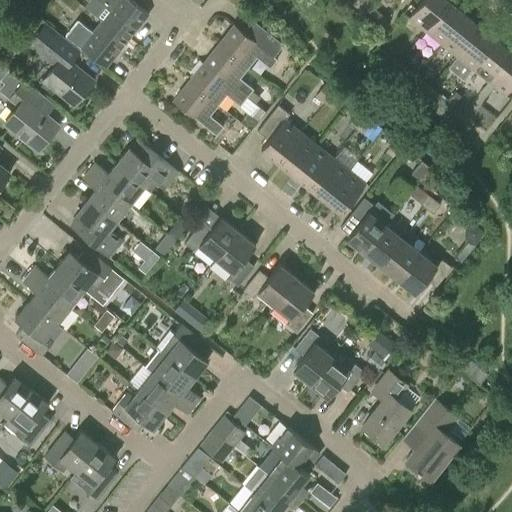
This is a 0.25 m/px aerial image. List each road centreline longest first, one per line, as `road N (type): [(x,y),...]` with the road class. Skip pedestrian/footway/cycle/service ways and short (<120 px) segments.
road 1 (residential): [(336,511),(364,475),(239,377),(175,457),(149,459),(0,341)]
road 2 (residential): [(404,315),(235,168),(201,164),(124,97)]
road 3 (residential): [(0,249),(124,97)]
road 4 (residential): [(124,97),(190,16),(170,0)]
